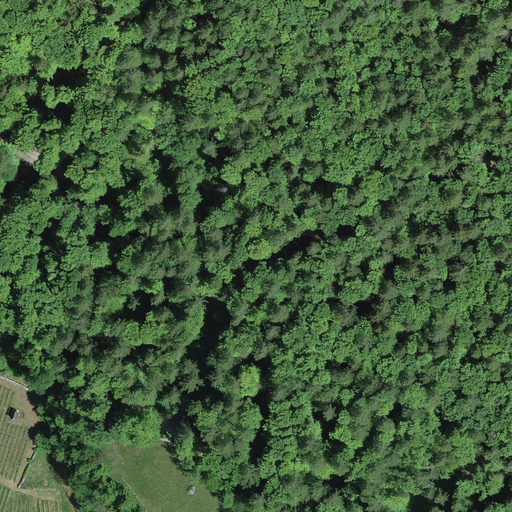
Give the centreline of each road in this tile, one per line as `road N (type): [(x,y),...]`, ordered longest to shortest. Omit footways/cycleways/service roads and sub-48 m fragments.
road 1 (track): [(116,393),(94,308),(91,221),(60,182),(31,169)]
road 2 (track): [(116,393),(207,448),(267,511)]
